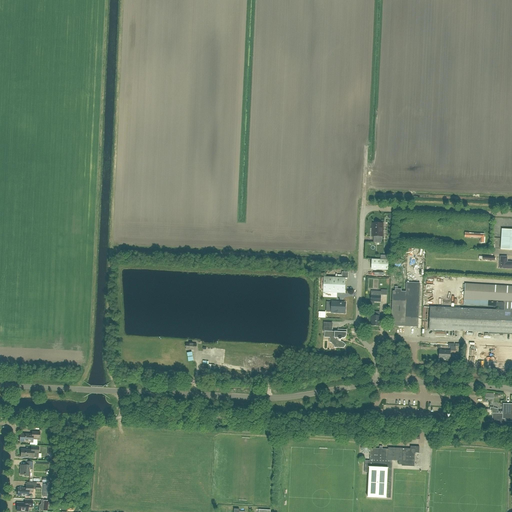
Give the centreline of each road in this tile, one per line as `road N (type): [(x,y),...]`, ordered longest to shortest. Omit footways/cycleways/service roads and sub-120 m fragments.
road 1 (unclassified): [(375,382),(278,398),(0,386)]
road 2 (residential): [(375,382),(374,357),(357,322),(364,210),(511,214)]
road 3 (unclassified): [(511,389),(375,382)]
